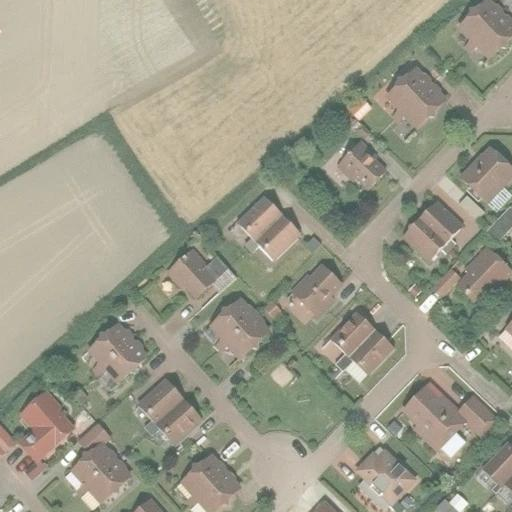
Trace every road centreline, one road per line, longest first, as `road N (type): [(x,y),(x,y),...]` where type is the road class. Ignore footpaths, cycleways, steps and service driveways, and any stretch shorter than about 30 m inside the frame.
road 1 (residential): [(420,336),(352,260),(354,237),(488,94)]
road 2 (residential): [(282,477),(420,336)]
road 3 (residential): [(161,352),(282,477)]
